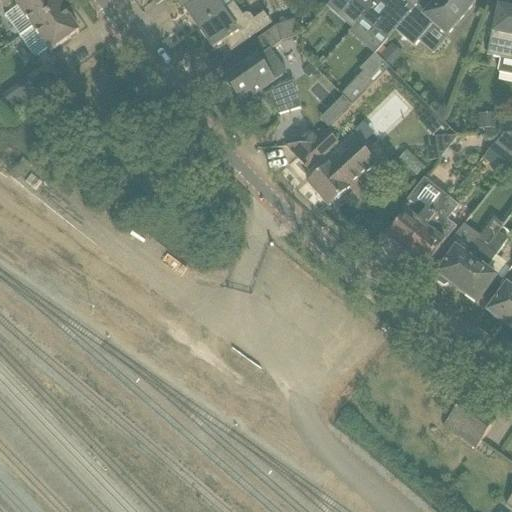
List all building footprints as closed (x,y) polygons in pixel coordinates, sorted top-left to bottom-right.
[(0,0),(0,3),(3,8),(14,0),(0,0)] [(21,39),(63,10),(55,0),(24,0),(17,6),(20,10),(6,19),(21,39)] [(177,0),(185,11),(199,0),(177,0)] [(199,0),(185,11),(199,31),(224,13),(235,5),(231,0),(199,0)] [(338,0),(362,20),(379,0),(338,0)] [(379,0),(362,20),(388,43),(394,35),(414,12),(405,4),(408,0),(379,0)] [(394,35),(412,51),(433,27),(446,39),(476,5),(470,0),(440,0),(434,7),(425,0),(424,0),(414,12),(394,35)] [(272,26),(265,15),(254,22),(251,18),(246,18),(244,19),(235,5),(224,13),(199,31),(213,51),(244,29),(252,39),(272,26)] [(79,34),(63,10),(21,39),(36,61),(50,52),(51,54),(52,53),(79,34)] [(492,32),(487,58),(511,63),(511,14),(499,12),(495,33),(492,32)] [(277,28),(252,45),(261,58),(282,44),(277,28)] [(392,71),(405,58),(392,46),(379,59),(392,71)] [(363,75),(374,85),(389,70),(375,56),(360,71),(363,75)] [(251,94),(254,98),(274,84),(257,60),(225,82),(239,102),(251,94)] [(61,80),(67,76),(61,67),(55,71),(61,80)] [(374,85),(363,75),(354,83),(365,94),(374,85)] [(279,117),(302,110),(294,84),(277,89),(265,98),(279,117)] [(24,103),(14,89),(1,98),(11,113),(24,103)] [(343,99),(334,107),(343,116),(352,108),(343,99)] [(478,116),(478,131),(496,131),(496,124),(496,116),(478,116)] [(75,133),(68,127),(59,139),(65,145),(75,133)] [(339,145),(338,143),(328,133),(326,131),(311,146),(286,148),(309,174),(339,145)] [(501,176),(511,162),(511,134),(504,135),(496,144),(492,148),(483,161),(501,176)] [(496,144),(504,135),(485,137),(485,143),(486,145),(492,148),(496,144)] [(456,138),(436,139),(440,162),(458,139),(456,138)] [(349,191),(365,177),(376,167),(359,146),(333,170),(331,166),(308,186),(329,209),(349,191)] [(448,151),(442,160),(446,163),(453,155),(448,151)] [(408,214),(388,239),(407,255),(449,200),(424,181),(402,209),(408,214)] [(407,255),(426,269),(458,228),(449,221),(460,208),(449,200),(407,255)] [(499,235),(505,227),(496,220),(467,257),(458,250),(456,250),(437,277),(438,278),(438,283),(444,287),(448,285),(457,292),(487,251),(499,235)] [(508,241),(499,235),(487,251),(457,292),(477,307),(497,280),(496,280),(497,279),(487,271),(508,241)] [(511,323),(511,291),(507,288),(488,314),(508,329),(511,323)] [(480,443),(496,423),(463,401),(444,428),(475,451),(480,443)]
